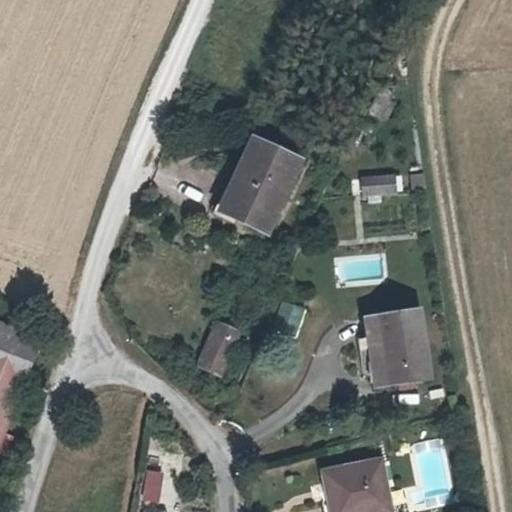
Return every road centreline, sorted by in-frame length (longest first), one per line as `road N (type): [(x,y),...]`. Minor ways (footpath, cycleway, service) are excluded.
road 1 (track): [(496,511),(438,102),(452,0)]
road 2 (unclassified): [(204,0),(147,134),(74,345)]
road 3 (residential): [(74,345),(194,425),(221,461),(229,511)]
road 4 (unclassified): [(74,345),(24,511)]
